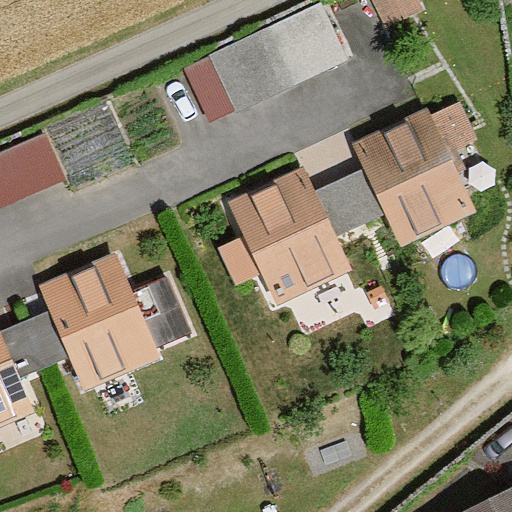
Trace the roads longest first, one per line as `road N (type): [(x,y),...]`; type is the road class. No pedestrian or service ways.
road 1 (residential): [(250,0),(0,113)]
road 2 (track): [(345,511),(511,377)]
